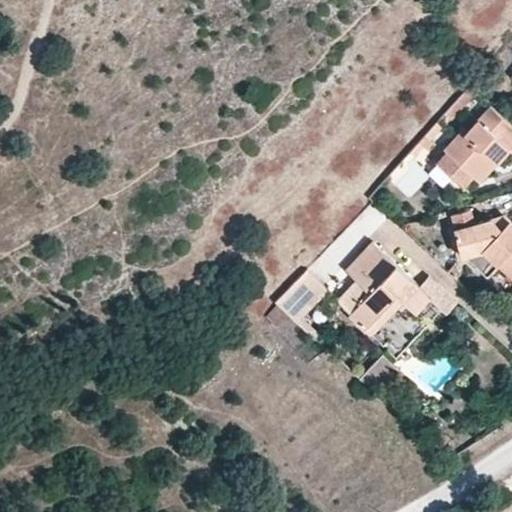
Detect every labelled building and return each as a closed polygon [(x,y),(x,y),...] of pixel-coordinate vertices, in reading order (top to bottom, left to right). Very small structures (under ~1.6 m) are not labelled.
[(511,124),(490,105),(465,133),(461,129),(444,149),(465,168),(471,173),(480,181),(492,166),(489,163),(493,157),(498,161),(509,148),(511,151),(511,124)] [(465,168),(448,153),(440,162),(463,183),(471,173),(465,168)] [(492,166),(498,161),(493,157),(489,163),(492,166)] [(501,227),(509,219),(503,214),(491,217),(501,227)] [(497,264),(511,277),(511,222),(509,219),(501,227),(491,217),(454,228),(462,256),(465,255),(464,255),(482,250),(498,264),(497,264)] [(431,297),(373,242),(346,271),(357,281),(369,292),(349,312),(349,313),(365,328),(397,294),(402,299),(417,312),(431,297)] [(497,264),(498,264),(482,250),(464,255),(465,255),(487,276),(497,264)] [(294,320),(325,288),(306,269),(274,302),(294,320)] [(349,312),(369,292),(357,281),(338,302),(349,312)] [(402,299),(397,294),(365,328),(370,333),(402,299)] [(381,375),(392,362),(382,353),(371,366),(381,375)] [(371,388),(382,376),(371,366),(360,378),(371,388)]
